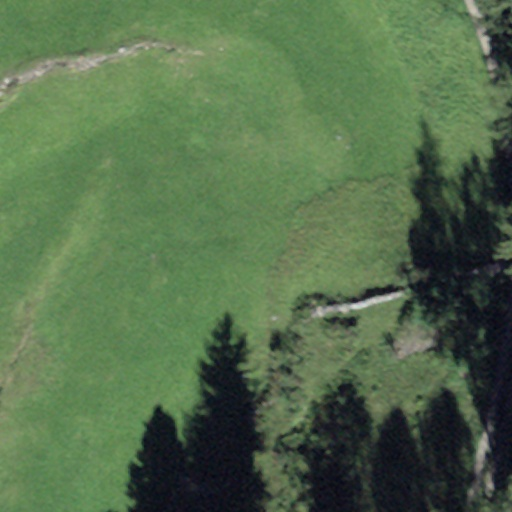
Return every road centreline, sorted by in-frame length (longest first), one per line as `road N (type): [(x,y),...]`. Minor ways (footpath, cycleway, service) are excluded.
road 1 (track): [(470,511),(511,330)]
road 2 (track): [(511,163),(480,0)]
